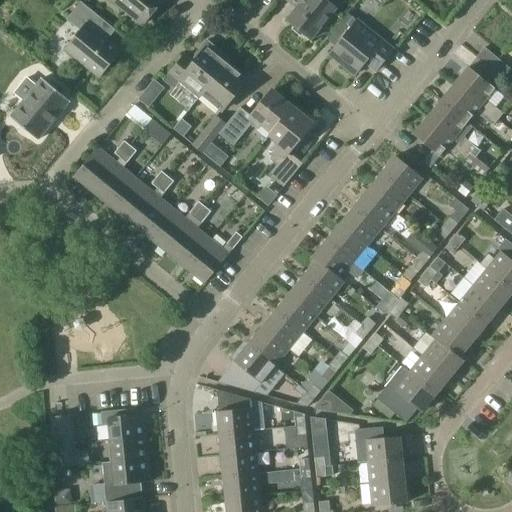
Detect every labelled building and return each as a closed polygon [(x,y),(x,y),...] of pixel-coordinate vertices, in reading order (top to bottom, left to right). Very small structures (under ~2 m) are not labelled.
[(120,0),(125,4),(123,8),(142,23),(160,0),(120,0)] [(284,0),(295,9),(287,19),(311,39),(337,8),(326,0),(284,0)] [(99,77),(121,50),(108,39),(115,30),(80,1),(66,19),(80,30),(65,49),(99,77)] [(254,14),(263,30),(284,19),(276,3),(254,14)] [(367,27),(361,34),(342,19),(332,32),(342,39),(330,54),(355,74),(364,63),(375,73),(395,49),(382,39),(381,40),(367,27)] [(173,87),(180,78),(201,95),(227,63),(230,59),(206,39),(195,53),(198,56),(193,61),(184,53),(163,79),(173,87)] [(476,57),(474,59),(497,77),(506,66),(484,47),(476,58),(476,57)] [(227,63),(201,95),(221,111),(246,79),(227,63)] [(467,67),(453,84),(481,106),(494,89),(467,67)] [(38,141),(70,102),(40,78),(35,84),(26,77),(13,93),(22,100),(9,117),(38,141)] [(439,101),(467,123),(476,112),(481,106),(453,84),(439,101)] [(270,134),(292,107),(271,90),(251,116),(240,107),(219,133),(233,145),(251,124),(257,129),(261,124),(271,131),(269,134),(270,134)] [(486,100),(481,106),(497,120),(502,113),(486,100)] [(426,118),(453,140),(459,133),(467,123),(439,101),(426,118)] [(481,106),(476,112),(493,126),(497,120),(481,106)] [(292,107),(270,134),(279,142),(271,152),(270,160),(276,165),(269,175),(283,186),(302,163),(288,152),(312,123),(292,107)] [(191,145),(202,153),(226,124),(216,115),(191,145)] [(439,157),(449,146),(453,140),(426,118),(412,135),(439,157)] [(449,146),(458,154),(468,141),(462,136),(457,143),(453,140),(449,146)] [(124,140),(114,153),(120,157),(129,145),(124,140)] [(468,141),(458,154),(465,159),(470,153),(475,147),(468,141)] [(136,151),(129,145),(120,157),(116,162),(92,191),(111,206),(135,177),(123,167),(136,151)] [(97,146),(73,175),(92,191),(116,162),(97,146)] [(464,160),(483,176),(489,169),(470,153),(465,159),(464,160)] [(429,155),(423,162),(431,168),(437,161),(429,155)] [(380,174),(407,196),(421,179),(394,157),(380,174)] [(191,183),(202,190),(214,173),(203,166),(191,183)] [(151,184),(157,188),(167,176),(161,171),(151,184)] [(393,213),(407,196),(380,174),(366,191),(393,213)] [(157,188),(163,193),(173,181),(167,176),(157,188)] [(130,221),(153,192),(135,177),(111,206),(130,221)] [(153,192),(130,221),(148,237),(172,208),(160,198),(163,193),(157,188),(153,192)] [(479,190),(470,201),(474,204),(483,193),(479,190)] [(239,215),(254,203),(244,191),(229,204),(239,215)] [(380,230),(393,213),(366,191),(353,208),(380,230)] [(455,198),(449,206),(463,217),(469,209),(455,198)] [(188,214),(194,219),(205,206),(198,201),(188,214)] [(194,219),(201,224),(211,212),(205,206),(194,219)] [(167,252),(191,223),(172,208),(148,237),(167,252)] [(366,247),(380,230),(353,208),(339,225),(366,247)] [(511,216),(503,209),(494,220),(511,234),(511,216)] [(444,224),(443,225),(451,232),(457,224),(450,217),(444,224)] [(186,267),(209,238),(191,223),(167,252),(186,267)] [(352,263),(366,247),(339,225),(325,242),(352,263)] [(443,225),(437,233),(445,239),(451,232),(443,225)] [(420,254),(416,259),(424,265),(431,257),(430,257),(437,249),(415,231),(406,241),(420,254)] [(242,237),(236,232),(226,244),(232,249),(242,237)] [(450,241),(458,247),(465,239),(457,232),(450,241)] [(209,238),(186,267),(204,283),(228,254),(209,238)] [(450,241),(445,248),(453,254),(458,247),(450,241)] [(339,279),(352,263),(325,242),(311,259),(316,262),(339,279)] [(486,269),(511,290),(511,262),(500,252),(486,269)] [(416,259),(403,275),(410,281),(424,265),(416,259)] [(343,283),(339,279),(316,262),(302,279),(329,300),(343,283)] [(477,262),(463,278),(472,286),(499,308),(511,292),(511,290),(486,269),(477,262)] [(424,274),(432,280),(438,273),(430,266),(424,274)] [(424,274),(418,281),(426,288),(432,280),(424,274)] [(315,317),(329,300),(302,279),(289,296),(315,317)] [(397,286),(390,294),(398,301),(401,298),(405,292),(397,286)] [(485,325),(499,308),(472,286),(459,303),(485,325)] [(390,294),(385,301),(393,307),(394,306),(398,301),(390,294)] [(301,334),(315,317),(289,296),(275,313),(301,334)] [(398,301),(394,306),(402,312),(409,304),(403,300),(401,298),(398,301)] [(471,341),(485,325),(459,303),(445,319),(471,341)] [(393,307),(388,313),(413,333),(417,328),(400,315),(402,312),(394,306),(393,307)] [(287,351),(301,334),(275,313),(261,330),(287,351)] [(323,317),(319,329),(335,336),(339,323),(323,317)] [(361,326),(368,332),(375,324),(368,318),(361,326)] [(458,358),(471,341),(445,319),(430,337),(433,340),(434,339),(458,358)] [(354,350),(368,332),(361,326),(355,333),(356,334),(347,344),(354,350)] [(274,368),(287,351),(261,330),(247,347),(274,368)] [(369,341),(377,347),(383,339),(375,333),(369,341)] [(458,358),(434,339),(433,340),(421,356),(447,377),(461,361),(458,358)] [(371,354),(377,347),(369,341),(363,348),(371,354)] [(260,385),(274,368),(247,347),(233,364),(232,363),(217,382),(254,392),(259,385),(260,385)] [(333,360),(341,366),(348,357),(340,351),(333,360)] [(407,372),(433,394),(447,377),(421,356),(407,372)] [(327,383),(341,366),(333,360),(328,366),(329,367),(320,377),(327,383)] [(404,421),(415,408),(419,411),(433,394),(407,372),(400,367),(375,397),(404,421)] [(313,400),(327,383),(320,377),(314,385),(313,384),(305,394),(313,400)] [(248,399),(215,391),(218,412),(215,412),(218,434),(251,431),(248,399)] [(308,406),(313,400),(305,394),(300,400),(308,406)] [(277,426),(288,427),(289,409),(277,409),(277,426)] [(120,411),(102,413),(103,425),(108,424),(110,442),(146,438),(144,415),(131,416),(130,410),(120,411)] [(93,426),(103,425),(102,413),(92,414),(93,426)] [(71,416),(51,418),(54,446),(70,444),(69,434),(73,434),(71,416)] [(295,426),(305,425),(304,416),(294,417),(295,426)] [(305,425),(295,426),(296,436),(305,435),(305,425)] [(381,429),(354,431),(357,462),(366,461),(401,458),(399,435),(382,437),(381,429)] [(220,456),(254,452),(251,431),(218,434),(220,456)] [(112,464),(148,461),(146,438),(110,442),(112,464)] [(54,446),(56,468),(79,466),(77,444),(70,445),(54,446)] [(222,478),(256,474),(254,452),(220,456),(222,478)] [(314,458),(315,467),(330,466),(329,457),(314,458)] [(368,484),(403,481),(401,458),(366,461),(368,484)] [(299,460),(300,469),(309,468),(308,459),(299,460)] [(141,499),(139,484),(150,483),(148,461),(112,464),(102,465),(106,503),(141,499)] [(511,472),(505,464),(494,474),(505,486),(511,479),(511,472)] [(315,467),(316,478),(333,475),(332,465),(330,466),(315,467)] [(301,479),(310,478),(309,468),(300,469),(301,479)] [(256,474),(222,478),(224,499),(258,496),(256,474)] [(403,481),(368,484),(370,507),(406,504),(403,481)] [(259,511),(258,496),(224,499),(225,511),(259,511)] [(141,499),(106,503),(106,511),(145,511),(146,510),(142,511),(141,499)] [(68,511),(92,511),(91,501),(67,504),(68,511)] [(329,511),(329,501),(319,502),(319,511),(320,511),(329,511)] [(303,504),(304,511),(314,511),(313,503),(303,504)]
